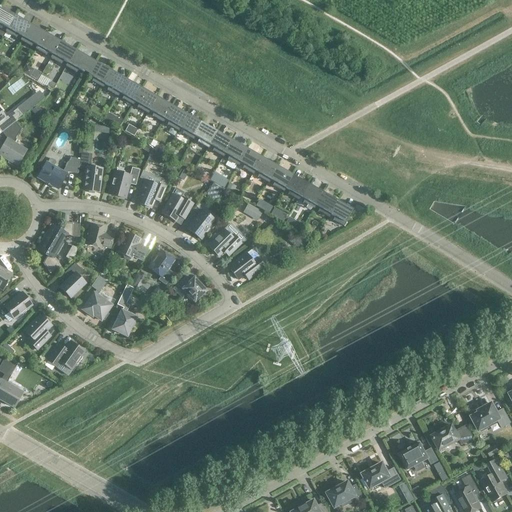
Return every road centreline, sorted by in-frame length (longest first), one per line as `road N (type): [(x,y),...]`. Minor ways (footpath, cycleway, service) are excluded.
road 1 (residential): [(511,290),(19,0)]
road 2 (residential): [(16,246),(33,290),(120,352),(145,354),(229,303),(200,258),(158,229),(72,207),(35,214)]
road 3 (residential): [(226,511),(511,356)]
road 4 (residential): [(143,511),(0,431)]
